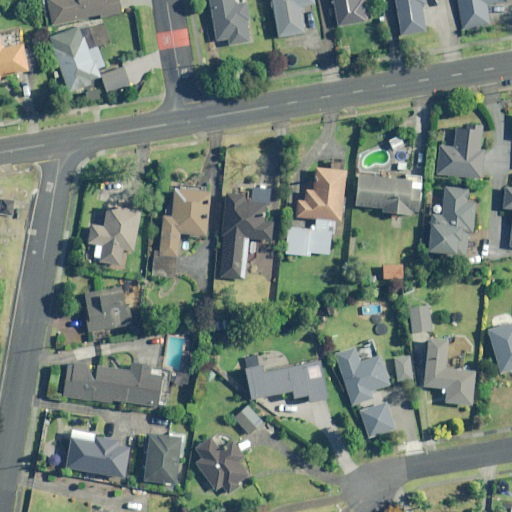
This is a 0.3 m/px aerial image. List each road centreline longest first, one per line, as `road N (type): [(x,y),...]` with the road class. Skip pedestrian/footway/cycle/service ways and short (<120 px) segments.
road 1 (residential): [(62,141),(0,497)]
road 2 (tertiary): [(187,119),(511,60)]
road 3 (residential): [(368,487),(410,465),(511,448)]
road 4 (tertiary): [(62,141),(187,119)]
road 5 (residential): [(167,0),(187,119)]
